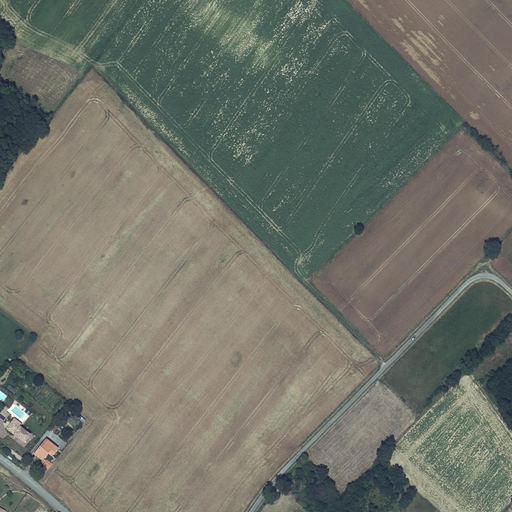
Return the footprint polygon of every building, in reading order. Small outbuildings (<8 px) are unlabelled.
[(14,394),(17,391),(10,384),(7,388),(14,394)] [(20,405),(19,407),(13,403),(7,411),(24,422),(31,412),(20,405)] [(17,427),(19,426),(20,424),(13,419),(10,422),(17,427)] [(30,434),(19,426),(17,427),(10,422),(5,429),(24,442),(30,434)] [(46,439),(35,453),(40,456),(51,442),(46,439)] [(43,459),(45,456),(49,452),(52,455),(58,448),(51,442),(40,456),(43,459)]
